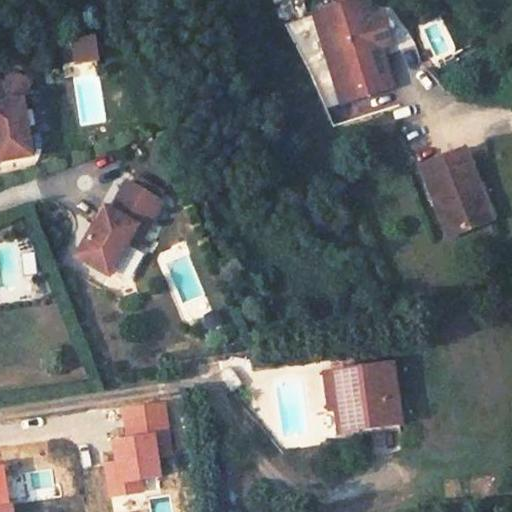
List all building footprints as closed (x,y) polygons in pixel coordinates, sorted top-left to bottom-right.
[(360,2),(311,21),(343,107),(392,88),(382,61),(377,63),(374,56),(382,53),(386,44),(379,27),(370,23),(368,24),(360,2)] [(63,34),(63,62),(92,62),(92,34),(63,34)] [(457,57),(452,48),(437,56),(441,65),(457,57)] [(0,159),(32,154),(24,101),(35,81),(17,71),(10,82),(0,76),(0,159)] [(464,151),(422,168),(448,236),(484,223),(471,191),(479,188),(464,151)] [(105,210),(78,259),(110,277),(128,245),(137,229),(145,234),(162,204),(128,184),(111,214),(105,210)] [(479,188),(471,191),(484,223),(492,219),(479,188)] [(268,198),(251,203),(258,224),(275,219),(268,198)] [(145,234),(137,229),(128,245),(136,250),(145,234)] [(327,361),(329,373),(334,407),(347,405),(342,372),(355,370),(354,358),(327,361)] [(355,370),(342,372),(347,405),(334,407),(338,434),(401,425),(393,365),(355,370)] [(194,390),(184,395),(189,406),(199,401),(194,390)] [(159,477),(156,458),(171,456),(163,404),(124,410),(128,440),(122,441),(124,451),(115,453),(117,463),(105,464),(110,497),(141,492),(139,480),(159,477)] [(124,451),(122,441),(113,442),(115,453),(124,451)]
